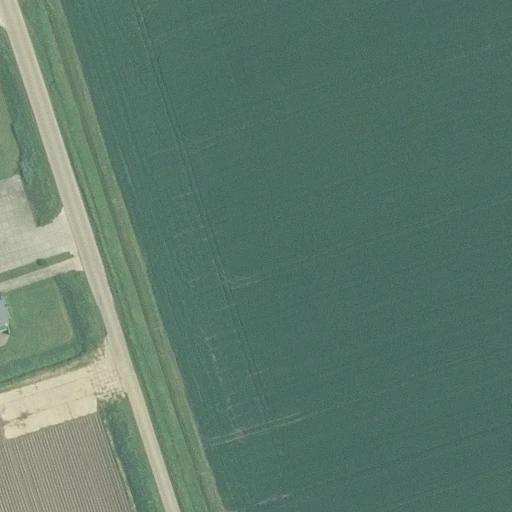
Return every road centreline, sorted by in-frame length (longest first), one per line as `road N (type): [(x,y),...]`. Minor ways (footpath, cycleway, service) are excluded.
road 1 (tertiary): [(170,511),(3,0)]
road 2 (track): [(123,367),(0,398)]
